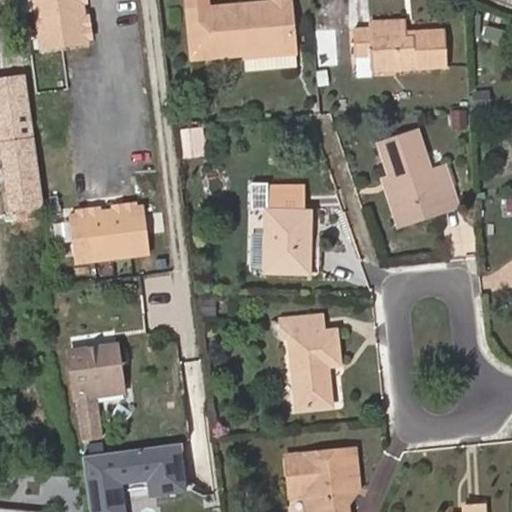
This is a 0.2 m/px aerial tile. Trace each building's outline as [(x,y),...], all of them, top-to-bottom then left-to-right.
[(89,45),(88,38),(86,27),(85,18),(83,0),(82,0),(34,0),(41,52),(89,45)] [(296,51),(291,3),(290,0),(268,0),(269,5),(203,10),(201,0),(183,0),(184,12),(189,61),(211,59),(243,56),(296,51)] [(371,37),(403,36),(402,22),(370,24),(370,30),(371,37)] [(441,34),(403,36),(371,37),(370,30),(354,31),(356,56),(372,55),(374,72),(443,68),(441,34)] [(244,61),(296,56),(296,51),(243,56),(244,61)] [(28,75),(0,77),(0,194),(2,213),(44,208),(28,75)] [(489,109),(488,94),(472,95),(473,111),(489,109)] [(451,112),(452,131),(465,130),(463,111),(451,112)] [(392,206),(450,185),(444,168),(430,172),(415,131),(378,145),(389,176),(382,179),(392,206)] [(198,133),(180,134),(182,158),(200,156),(198,133)] [(400,227),(457,206),(450,185),(392,206),(400,227)] [(308,274),(309,212),(300,212),(301,192),(268,191),(267,210),(265,273),(308,274)] [(143,204),(135,205),(124,207),(114,209),(100,211),(88,212),(77,214),(69,215),(76,264),(150,253),(143,204)] [(45,246),(29,246),(29,270),(45,270),(45,246)] [(215,316),(216,301),(200,301),(201,316),(215,316)] [(290,338),(298,411),(332,407),(327,367),(339,365),(335,332),(323,333),(321,317),(281,321),(283,339),(290,338)] [(91,387),(122,383),(116,345),(68,352),(81,442),(99,439),(93,398),(91,387)] [(123,394),(122,383),(91,387),(93,398),(123,394)] [(182,444),(87,457),(94,511),(128,511),(124,484),(147,481),(149,497),(189,491),(182,444)] [(357,490),(354,452),(288,458),(291,498),(305,496),(306,511),(346,511),(345,491),(357,490)] [(0,511),(41,511),(42,507),(0,503),(0,511)]
